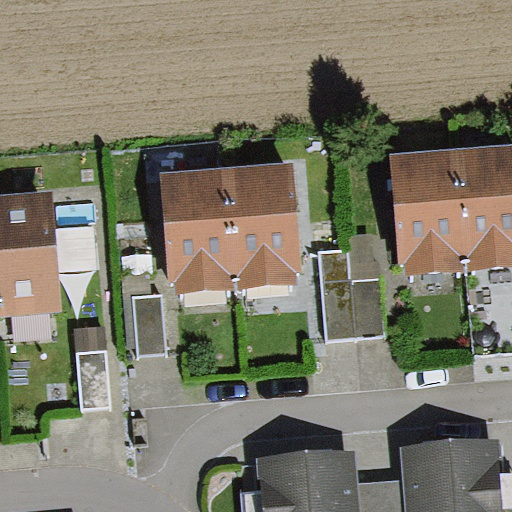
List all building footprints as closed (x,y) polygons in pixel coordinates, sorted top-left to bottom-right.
[(511,144),(390,154),(399,262),(405,261),(406,273),(511,264),(511,144)] [(293,164),(162,175),(170,280),(176,279),(177,294),(296,284),(295,272),(301,271),(293,164)] [(50,193),(0,196),(0,315),(60,310),(57,273),(53,229),(50,193)] [(96,226),(53,229),(57,273),(100,269),(96,226)] [(349,254),(321,256),(327,342),(383,338),(379,284),(351,286),(349,254)] [(161,297),(135,299),(139,356),(166,353),(161,297)] [(106,328),(77,331),(83,411),(113,409),(106,328)] [(511,472),(501,473),(499,441),(403,448),(405,480),(406,511),(504,511),(511,509),(511,472)] [(359,511),(357,483),(356,454),(263,462),(265,495),(245,497),(245,511),(359,511)] [(406,511),(405,480),(357,483),(359,511),(406,511)]
